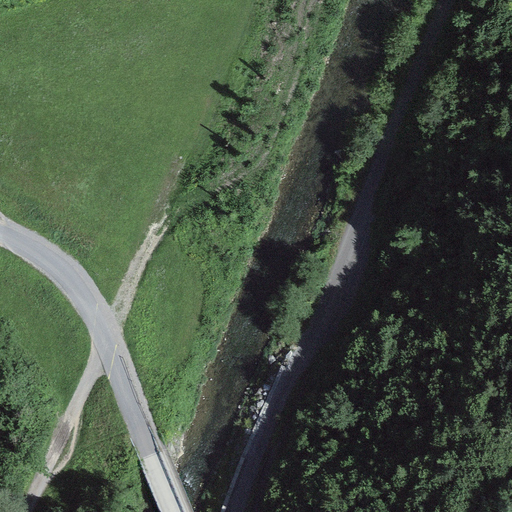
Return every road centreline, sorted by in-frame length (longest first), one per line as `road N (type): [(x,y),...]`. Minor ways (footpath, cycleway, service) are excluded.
road 1 (unclassified): [(315,339),(453,0)]
road 2 (track): [(176,511),(116,344),(78,285),(0,234)]
road 3 (track): [(233,511),(270,404),(315,339)]
road 4 (track): [(58,445),(108,332)]
